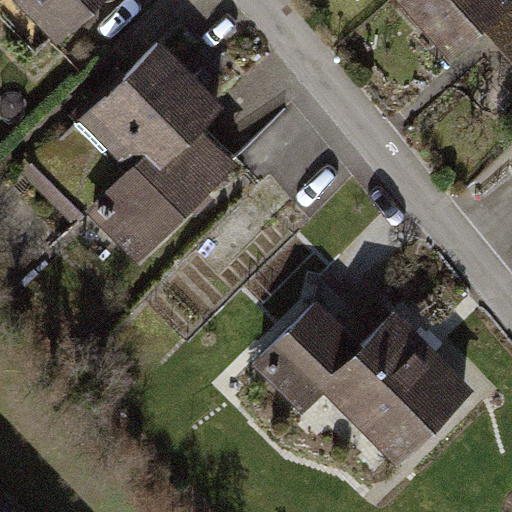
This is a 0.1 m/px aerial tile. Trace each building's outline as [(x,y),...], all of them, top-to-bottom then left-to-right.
[(85,0),(98,15),(115,0),(85,0)] [(511,0),(451,0),(474,35),(511,10),(511,0)] [(206,21),(125,97),(175,150),(135,188),(189,245),(289,151),(243,103),(264,82),(206,21)] [(368,273),(294,335),(342,393),(367,372),(419,434),(505,362),(436,281),(400,311),(368,273)] [(26,511),(0,485),(0,511),(26,511)]
